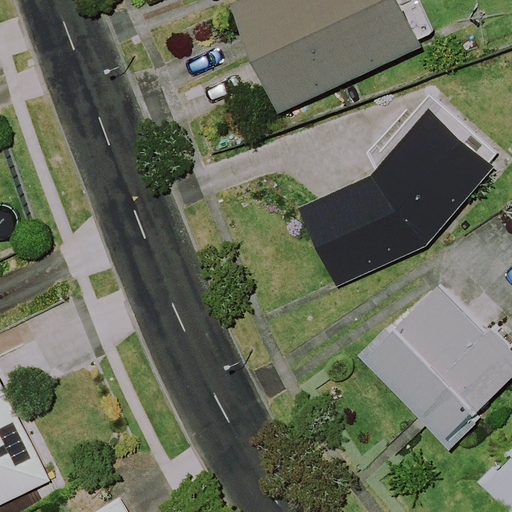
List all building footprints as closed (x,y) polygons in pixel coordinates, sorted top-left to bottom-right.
[(408,0),(238,0),(232,3),(283,113),(429,45),(408,0)] [(377,172),(305,204),(341,286),(434,245),(503,163),(434,105),(377,172)] [(511,344),(445,278),(366,358),(449,440),(511,376),(511,344)] [(0,374),(0,506),(55,477),(0,374)] [(511,452),(485,480),(511,507),(511,452)]
